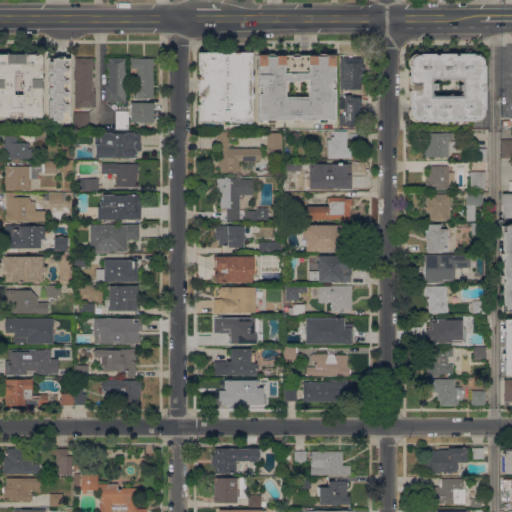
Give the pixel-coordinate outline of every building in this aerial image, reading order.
[(0,54),(12,54),(12,52),(22,52),(22,54),(35,54),(35,52),(39,52),(39,54),(42,54),(42,117),(23,117),(23,116),(10,116),(10,117),(0,117),(0,54)] [(198,52),(251,52),(251,76),(253,76),(253,80),(252,80),(252,94),(253,94),(253,98),(252,98),(252,122),(230,122),(230,120),(221,120),(221,122),(199,122),(198,52)] [(319,120),(300,120),(300,122),(292,123),(292,120),(275,120),(275,123),(267,123),(267,120),(259,120),(259,66),(258,66),(258,54),(267,54),(268,54),(272,54),(274,54),(277,55),(292,55),(294,54),(296,53),(298,53),(299,54),(301,55),(310,55),(310,53),(327,53),(327,54),(335,54),(336,66),(335,66),(335,120),(327,120),(327,123),(319,123),(319,120)] [(418,121),(416,120),(413,118),(411,116),(410,114),(409,109),(409,64),(410,60),(411,58),(413,56),(415,55),(420,54),(474,53),(477,54),(481,54),(482,55),(483,57),(484,59),(485,65),(485,110),(484,113),(484,116),(482,118),(480,119),(478,120),(473,121),(420,121),(418,121)] [(70,56),(70,123),(52,123),(52,120),(50,120),(49,57),(70,56)] [(341,57),(364,57),(364,84),(362,84),(362,89),(341,89),(341,57)] [(75,79),(74,79),(74,71),(75,71),(75,58),(93,58),(93,61),(94,61),(94,66),(93,66),(93,88),(95,88),(95,91),(96,91),(96,107),(80,107),(80,108),(75,108),(75,79)] [(126,102),(106,102),(106,86),(106,84),(109,84),(109,67),(107,67),(107,62),(109,62),(109,58),(126,58),(126,102)] [(153,98),(137,97),(137,87),(137,68),(132,68),(132,58),(138,58),(154,58),(153,98)] [(352,95),(352,97),(362,97),(362,122),(356,122),(356,128),(345,128),(345,127),(342,127),(342,125),(339,125),(339,114),(345,114),(345,109),(340,109),(339,97),(345,97),(345,95),(352,95)] [(131,103),(133,103),(133,102),(136,102),(136,103),(139,103),(139,102),(141,102),(154,102),(154,105),(154,120),(154,121),(146,121),(146,123),(140,123),(140,122),(131,122),(131,103)] [(116,111),(128,111),(128,118),(128,129),(116,129),(116,111)] [(90,112),(90,129),(74,129),(74,112),(90,112)] [(511,120),(511,127),(511,126),(508,126),(508,129),(501,129),(501,125),(503,125),(503,120),(511,120)] [(46,142),(35,142),(34,130),(46,130),(46,142)] [(261,148),(261,161),(240,161),(240,165),(242,165),(242,173),(229,173),(221,172),(221,166),(218,166),(218,158),(219,158),(219,141),(217,141),(217,131),(229,130),(228,148),(261,148)] [(328,139),(331,139),(331,137),(334,137),(334,131),(347,130),(347,157),(328,158),(328,139)] [(118,131),(125,131),(125,132),(137,132),(137,142),(138,142),(138,145),(134,145),(134,154),(125,154),(125,155),(118,155),(118,153),(115,153),(115,151),(113,151),(113,147),(112,147),(112,138),(115,138),(115,137),(111,137),(111,131),(118,131)] [(282,154),(267,154),(267,132),(282,132),(282,154)] [(291,132),(300,132),(300,142),(292,142),(291,132)] [(452,133),(452,141),(448,141),(448,157),(425,157),(425,133),(452,133)] [(17,136),(17,143),(29,143),(29,147),(28,147),(28,148),(32,148),(32,158),(4,158),(4,143),(5,143),(5,136),(17,136)] [(501,139),(511,139),(511,158),(501,158),(501,139)] [(104,148),(104,160),(90,160),(90,148),(104,148)] [(487,148),(487,160),(473,160),(473,148),(487,148)] [(57,161),(57,173),(44,173),(44,172),(43,172),(42,162),(44,162),(44,161),(57,161)] [(342,162),(342,177),(351,177),(351,189),(316,189),(316,179),(322,179),(322,172),(319,172),(319,162),(342,162)] [(115,173),(102,173),(102,163),(139,163),(139,166),(138,166),(138,170),(140,170),(140,173),(137,173),(137,176),(137,181),(136,181),(136,187),(115,187),(115,173)] [(5,189),(5,165),(9,165),(9,166),(32,166),(32,178),(30,178),(30,190),(5,189)] [(449,166),(448,172),(455,172),(455,182),(449,181),(449,190),(425,189),(425,180),(426,180),(426,176),(429,176),(429,172),(431,172),(431,166),(449,166)] [(486,189),(471,189),(471,176),(469,176),(469,171),(486,171),(486,189)] [(99,178),(99,191),(85,191),(85,190),(78,190),(78,178),(99,178)] [(239,178),(239,179),(253,179),(253,195),(240,195),(240,210),(257,210),(257,208),(268,208),(268,220),(257,220),(257,222),(245,222),(245,220),(240,220),(240,222),(227,222),(227,208),(221,208),(220,193),(217,193),(217,178),(239,178)] [(29,221),(7,221),(7,218),(6,218),(5,214),(7,213),(7,211),(6,211),(6,192),(15,192),(15,197),(30,197),(30,201),(45,201),(45,221),(29,221)] [(50,192),(63,192),(63,204),(50,204),(50,192)] [(483,193),(483,204),(476,204),(476,220),(467,220),(467,204),(467,193),(483,193)] [(511,193),(511,217),(503,218),(503,193),(511,193)] [(96,206),(99,206),(99,201),(102,201),(102,194),(140,194),(140,219),(96,219),(96,206)] [(450,194),(451,219),(446,219),(446,220),(430,220),(430,212),(426,212),(426,194),(450,194)] [(329,206),(329,197),(345,196),(345,198),(351,198),(351,220),(307,220),(307,206),(329,206)] [(472,223),(485,223),(485,234),(472,234),(472,223)] [(306,238),(303,238),(302,225),(352,224),(352,239),(344,239),(344,250),(306,251),(306,238)] [(442,224),(442,229),(449,229),(449,236),(448,236),(448,251),(445,251),(445,252),(429,252),(429,251),(427,251),(427,237),(426,237),(426,224),(442,224)] [(511,311),(501,311),(502,305),(503,305),(503,283),(501,283),(501,275),(503,275),(503,262),(501,262),(502,254),(503,254),(503,233),(501,233),(501,226),(507,226),(507,224),(511,224),(511,225),(511,311)] [(44,239),(41,239),(41,248),(8,248),(8,240),(5,240),(5,225),(29,225),(29,227),(44,226),(44,239)] [(139,225),(139,238),(127,238),(127,251),(91,251),(91,225),(139,225)] [(245,239),(244,239),(244,247),(228,247),(228,245),(219,245),(219,240),(216,240),(216,234),(216,225),(220,225),(220,226),(245,225),(245,239)] [(66,235),(66,248),(52,248),(52,235),(66,235)] [(281,242),(281,253),(259,253),(259,242),(281,242)] [(60,254),(73,254),(73,284),(60,283),(60,254)] [(88,266),(76,266),(75,254),(88,254),(88,266)] [(253,256),(253,273),(252,273),(252,282),(218,282),(215,279),(215,275),(218,272),(218,270),(214,270),(214,255),(253,256)] [(470,255),(470,267),(454,267),(455,280),(443,280),(443,282),(437,282),(437,283),(425,283),(425,255),(470,255)] [(4,270),(3,271),(3,256),(41,256),(42,266),(46,266),(46,273),(44,273),(43,281),(11,281),(5,281),(4,270)] [(318,269),(317,269),(317,262),(318,262),(318,256),(348,256),(348,269),(350,269),(350,282),(335,282),(335,281),(318,281),(318,279),(318,269)] [(137,260),(137,269),(138,269),(138,281),(135,281),(135,282),(104,282),(104,281),(97,280),(97,268),(104,268),(104,260),(137,260)] [(42,296),(42,286),(46,286),(46,285),(62,285),(62,295),(58,295),(58,296),(48,296),(42,296)] [(307,285),(307,292),(299,293),(299,300),(286,300),(286,289),(285,289),(285,286),(286,286),(307,285)] [(351,285),(351,310),(338,310),(338,311),(332,311),(332,301),(318,301),(318,286),(332,286),(332,285),(351,285)] [(109,286),(138,286),(138,295),(137,295),(137,311),(108,311),(108,308),(105,308),(105,301),(104,301),(104,287),(109,287),(109,286)] [(255,287),(255,290),(257,290),(257,297),(255,297),(255,312),(222,312),(214,312),(214,299),(220,299),(220,298),(221,298),(221,296),(219,294),(218,289),(221,286),(255,287)] [(447,286),(447,302),(448,302),(448,307),(449,307),(449,313),(428,312),(428,296),(424,296),(424,286),(447,286)] [(6,314),(6,290),(30,290),(38,297),(38,302),(46,302),(47,313),(6,314)] [(485,301),(485,313),(473,313),(473,301),(485,301)] [(82,315),(82,303),(95,303),(95,315),(82,315)] [(289,307),(293,307),(293,304),(305,304),(305,315),(289,315),(289,307)] [(14,343),(14,333),(4,333),(4,317),(52,317),(52,343),(14,343)] [(115,334),(114,325),(112,325),(112,317),(138,317),(138,325),(137,325),(137,329),(135,329),(136,334),(134,334),(134,341),(118,341),(118,342),(110,342),(110,334),(115,334)] [(255,317),(255,321),(259,321),(259,334),(257,334),(257,343),(230,344),(230,333),(214,333),(214,317),(255,317)] [(304,317),(343,317),(343,323),(352,323),(352,343),(304,343),(304,317)] [(511,342),(510,342),(510,338),(503,338),(503,318),(511,318),(511,342)] [(427,319),(452,319),(452,324),(455,324),(455,322),(467,322),(467,334),(466,334),(466,336),(468,336),(468,339),(466,339),(466,343),(431,343),(431,333),(427,333),(427,319)] [(486,332),(486,344),(475,344),(475,332),(486,332)] [(95,346),(80,346),(80,334),(95,334),(95,346)] [(107,336),(107,345),(98,345),(97,336),(107,336)] [(296,361),(283,361),(283,347),(296,347),(296,361)] [(486,360),(473,360),(473,347),(486,347),(486,360)] [(251,348),(251,352),(255,352),(255,363),(257,363),(257,374),(215,375),(215,361),(231,361),(231,348),(251,348)] [(453,348),(453,356),(448,356),(448,364),(454,364),(454,368),(453,368),(453,373),(439,373),(439,376),(427,376),(427,367),(429,367),(429,348),(453,348)] [(6,349),(35,349),(35,352),(45,352),(45,361),(28,361),(28,366),(30,366),(30,370),(14,370),(14,377),(6,377),(6,352),(6,349)] [(103,370),(103,364),(100,364),(100,357),(96,357),(96,355),(94,355),(94,349),(137,349),(137,351),(138,351),(138,355),(137,355),(137,357),(136,357),(136,376),(127,376),(127,371),(119,371),(119,370),(114,370),(114,372),(112,372),(112,370),(104,370),(103,370)] [(307,375),(307,367),(316,367),(316,361),(312,361),(312,359),(311,359),(311,355),(312,355),(312,354),(334,354),(334,355),(348,355),(348,366),(350,366),(350,369),(351,369),(351,374),(350,374),(350,375),(307,375)] [(55,364),(55,376),(41,376),(41,365),(55,364)] [(87,365),(87,376),(76,376),(76,365),(87,365)] [(47,405),(24,406),(24,405),(6,405),(5,379),(32,379),(32,395),(47,394),(47,405)] [(329,382),(329,379),(351,379),(351,393),(339,393),(339,401),(304,401),(303,382),(329,382)] [(455,379),(455,387),(463,387),(463,400),(458,400),(458,405),(455,405),(440,405),(440,399),(438,399),(438,392),(433,392),(433,391),(433,388),(428,388),(428,379),(455,379)] [(511,379),(511,403),(511,406),(505,406),(505,402),(503,402),(503,395),(504,395),(504,379),(511,379)] [(122,380),(138,380),(141,380),(141,396),(137,396),(137,403),(122,403),(122,396),(113,396),(113,391),(102,391),(102,380),(122,380)] [(261,391),(261,405),(235,405),(235,404),(218,404),(218,398),(215,398),(215,388),(218,388),(218,382),(235,383),(235,380),(246,380),(246,391),(261,391)] [(75,385),(83,385),(83,393),(87,393),(87,404),(75,404),(75,385)] [(297,400),(284,401),(284,389),(297,389),(297,400)] [(486,391),(486,405),(472,405),(472,391),(486,391)] [(73,393),(73,405),(61,405),(61,393),(73,393)] [(229,448),(229,449),(249,449),(249,447),(257,447),(257,448),(258,448),(258,461),(257,461),(249,461),(249,460),(237,461),(237,473),(215,473),(215,467),(211,467),(211,454),(215,454),(215,450),(215,449),(215,448),(229,448)] [(472,447),(483,447),(483,459),(472,459),(472,447)] [(4,473),(4,463),(3,463),(3,458),(4,458),(4,455),(6,455),(6,454),(7,453),(8,452),(8,448),(30,448),(30,456),(33,456),(33,464),(40,464),(40,473),(4,473)] [(440,472),(425,472),(425,460),(427,460),(427,450),(439,450),(449,450),(449,448),(467,448),(467,462),(457,462),(457,471),(447,471),(447,474),(444,474),(444,472),(440,472)] [(511,448),(511,473),(504,473),(504,471),(502,471),(502,453),(503,453),(503,449),(511,448)] [(56,449),(68,449),(68,456),(73,456),(73,474),(56,474),(56,461),(56,449)] [(307,451),(306,463),(294,463),(295,451),(307,451)] [(343,451),(343,465),(351,465),(351,475),(311,474),(311,467),(311,459),(312,459),(312,451),(343,451)] [(293,475),(284,476),(284,465),(292,464),(293,475)] [(100,511),(100,507),(102,507),(101,495),(100,495),(100,490),(87,490),(87,493),(83,493),(83,490),(81,490),(81,474),(98,473),(98,484),(108,484),(108,483),(118,483),(118,488),(136,488),(136,508),(147,508),(147,511),(100,511)] [(40,477),(40,488),(32,488),(32,489),(31,489),(31,493),(33,493),(33,495),(35,495),(35,499),(33,499),(33,500),(10,500),(10,497),(4,497),(4,493),(3,493),(3,487),(4,487),(4,485),(6,485),(6,478),(40,477)] [(214,502),(214,477),(237,477),(237,478),(239,478),(239,477),(246,477),(246,498),(239,498),(239,497),(237,497),(237,502),(214,502)] [(298,486),(298,480),(299,480),(299,477),(311,477),(311,488),(299,488),(299,486),(298,486)] [(462,478),(463,489),(466,489),(466,503),(443,503),(443,504),(440,504),(440,503),(425,503),(425,487),(439,487),(439,478),(462,478)] [(511,478),(511,495),(508,495),(508,492),(503,492),(503,480),(511,480),(511,478)] [(347,481),(347,483),(348,483),(349,486),(348,486),(348,488),(347,488),(347,496),(350,496),(350,504),(334,505),(334,504),(320,505),(320,496),(317,496),(317,487),(328,487),(328,481),(347,481)] [(50,493),(63,493),(63,506),(50,506),(50,493)] [(261,495),(261,501),(266,501),(266,506),(262,506),(262,507),(249,507),(249,495),(261,495)] [(293,497),(293,506),(285,505),(285,497),(293,497)] [(482,498),(482,506),(470,506),(470,499),(482,498)]
